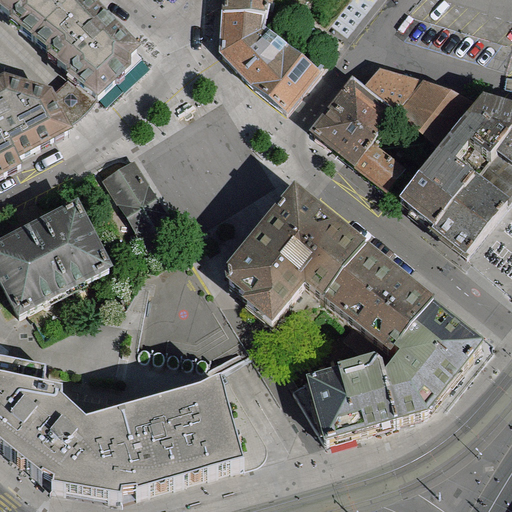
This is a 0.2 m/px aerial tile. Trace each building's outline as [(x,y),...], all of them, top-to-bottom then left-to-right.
[(82,0),(0,0),(0,7),(1,12),(20,27),(21,32),(36,44),(82,0)] [(152,71),(84,0),(82,0),(36,44),(58,61),(58,67),(74,79),(77,82),(78,87),(98,103),(109,112),(152,71)] [(226,0),(225,20),(265,22),(268,21),(271,0),(226,0)] [(223,59),(255,92),(263,35),(265,22),(225,20),(223,59)] [(328,40),(340,49),(346,41),(334,32),(328,40)] [(263,35),(255,92),(288,119),(319,79),(263,35)] [(397,120),(444,160),(457,143),(485,109),(381,78),(367,96),(397,120)] [(63,91),(51,102),(68,133),(89,114),(98,103),(78,87),(77,82),(74,79),(63,91)] [(374,150),(397,120),(367,96),(356,86),(313,139),(356,173),(374,150)] [(0,183),(22,172),(19,165),(71,138),(68,133),(51,102),(6,87),(0,90),(0,183)] [(457,143),(490,170),(500,159),(511,142),(511,117),(485,109),(457,143)] [(511,142),(500,159),(511,168),(511,142)] [(379,154),(374,150),(356,173),(389,200),(406,179),(376,157),(379,154)] [(490,170),(476,187),(508,213),(511,208),(511,168),(500,159),(490,170)] [(437,237),(476,187),(444,160),(403,210),(437,237)] [(134,169),(107,185),(153,258),(179,241),(134,169)] [(468,263),(508,213),(476,187),(437,237),(468,263)] [(312,297),(326,308),(367,260),(296,202),(229,283),(230,291),(251,308),(247,312),(272,332),(306,292),(312,297)] [(77,215),(0,253),(0,281),(20,321),(110,276),(77,215)] [(396,360),(435,315),(367,260),(326,308),(354,331),(373,346),(391,361),(396,360)] [(404,366),(385,388),(397,432),(428,422),(481,356),(482,352),(435,315),(396,360),(404,366)] [(373,346),(354,331),(344,343),(363,359),(373,346)] [(0,413),(25,383),(28,369),(0,364),(0,363),(0,413)] [(72,439),(83,426),(62,406),(64,398),(43,394),(47,373),(28,369),(25,383),(0,413),(0,452),(7,458),(24,437),(29,442),(37,433),(45,441),(57,426),(72,439)] [(327,451),(397,432),(385,388),(383,377),(376,371),(303,392),(294,397),(309,422),(327,451)] [(111,506),(123,508),(138,504),(200,486),(246,473),(222,390),(104,424),(118,471),(111,506)] [(118,471),(104,424),(87,429),(83,426),(72,439),(57,426),(45,441),(37,433),(29,442),(24,437),(7,458),(43,488),(44,485),(54,489),(53,496),(111,506),(118,471)]
